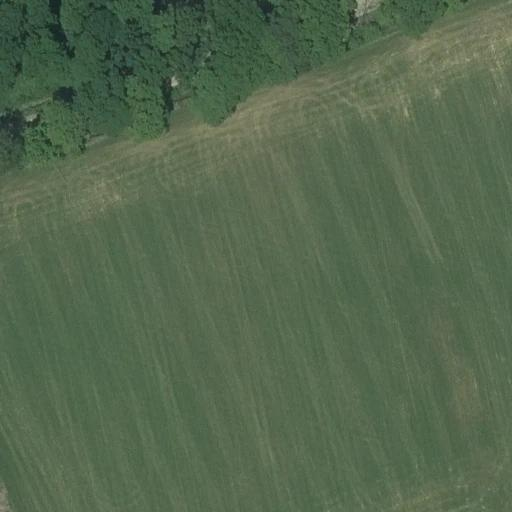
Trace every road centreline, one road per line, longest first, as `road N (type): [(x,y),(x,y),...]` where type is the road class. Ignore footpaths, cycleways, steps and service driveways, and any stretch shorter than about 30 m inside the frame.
road 1 (track): [(0,139),(375,0)]
road 2 (track): [(124,0),(73,112)]
